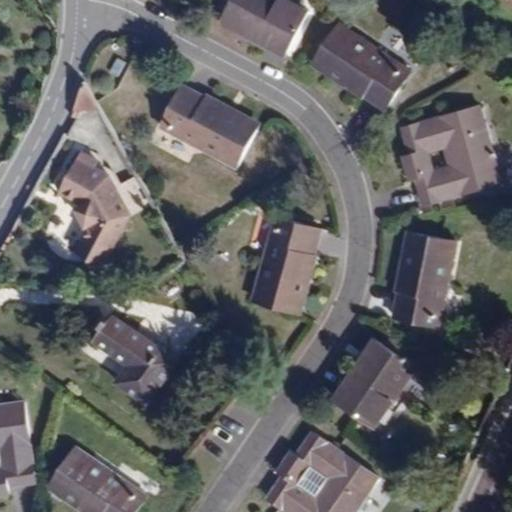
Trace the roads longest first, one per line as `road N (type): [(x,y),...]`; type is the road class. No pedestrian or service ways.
road 1 (residential): [(217,511),(329,344),(361,276),(367,227),(358,176),(327,120),(275,84),(116,6),(79,0)]
road 2 (residential): [(79,0),(74,53),(0,209)]
